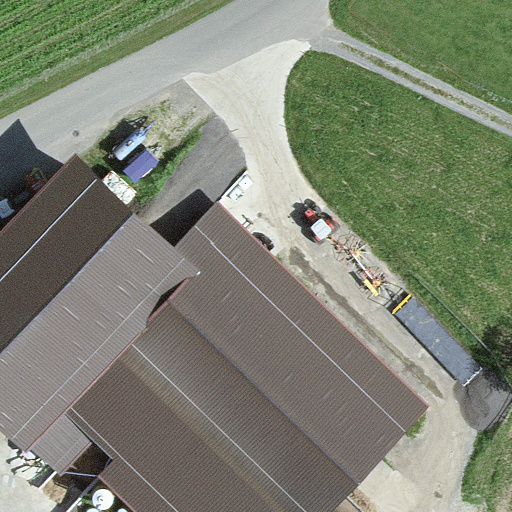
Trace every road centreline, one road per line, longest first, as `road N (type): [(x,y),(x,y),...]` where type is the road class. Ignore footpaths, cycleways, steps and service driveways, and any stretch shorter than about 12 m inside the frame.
road 1 (residential): [(261,0),(174,57),(0,143)]
road 2 (track): [(511,135),(251,6)]
